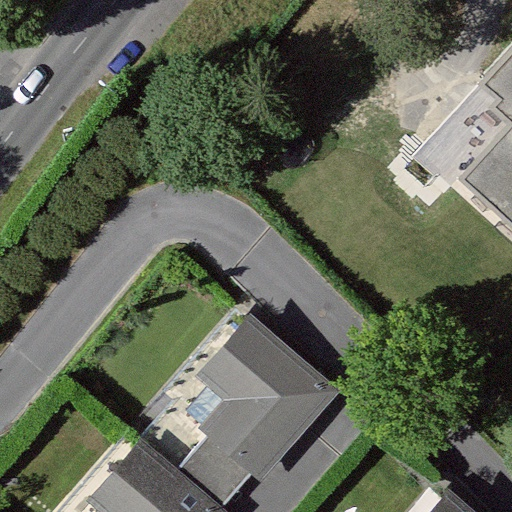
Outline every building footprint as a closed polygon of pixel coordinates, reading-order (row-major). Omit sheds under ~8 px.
[(492,106),(445,160),(511,221),(511,36),(476,78),(495,95),(488,102),(492,106)] [(220,392),(196,420),(206,429),(250,468),(257,475),(337,384),(247,305),(192,367),(220,392)] [(250,468),(206,429),(176,463),(221,503),(250,468)] [(176,463),(137,430),(83,492),(106,511),(226,511),(228,509),(221,503),(176,463)] [(484,511),(447,479),(417,511),(484,511)]
